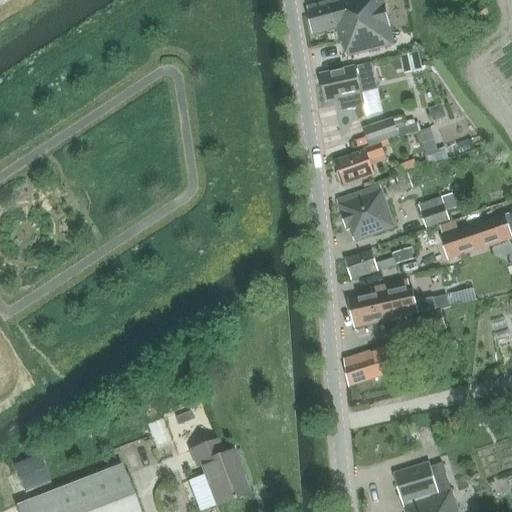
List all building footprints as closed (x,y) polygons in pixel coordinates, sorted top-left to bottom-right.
[(383,0),(330,0),(307,6),(312,36),(338,31),(341,45),(343,45),(347,59),(394,47),(383,0)] [(482,3),(466,14),(475,26),(490,15),(482,3)] [(419,53),(401,56),(405,73),(422,69),(419,53)] [(378,92),(373,66),(319,76),(325,103),(338,100),(341,113),(364,109),(362,95),(378,92)] [(371,127),(398,117),(394,107),(367,116),(371,127)] [(402,118),(394,120),(364,130),(369,147),(399,137),(400,139),(421,131),(418,123),(406,128),(402,118)] [(365,153),(335,163),(343,186),(375,175),(372,167),(379,165),(377,158),(385,156),(381,145),(364,150),(365,153)] [(411,159),(419,157),(417,150),(397,155),(404,184),(416,181),(411,159)] [(381,187),(337,201),(347,232),(350,231),(354,242),(394,228),(381,187)] [(452,195),(442,198),(419,206),(427,229),(450,221),(446,212),(457,208),(452,195)] [(511,214),(441,238),(448,261),(511,239),(511,214)] [(412,260),(409,250),(393,256),(397,265),(412,260)] [(352,280),(396,266),(393,259),(376,265),(372,252),(345,261),(352,280)] [(417,278),(445,273),(442,258),(414,264),(417,278)] [(355,328),(435,310),(433,299),(415,303),(412,287),(409,287),(408,281),(348,295),(355,328)] [(459,293),(448,296),(451,308),(462,305),(459,293)] [(511,318),(511,306),(494,308),(497,329),(511,326),(511,318)] [(446,330),(441,312),(407,323),(412,341),(446,330)] [(464,329),(476,328),(474,313),(462,314),(464,329)] [(409,369),(400,343),(345,361),(349,388),(409,369)] [(149,437),(140,441),(149,458),(157,453),(149,437)] [(218,509),(250,497),(233,454),(224,457),(218,442),(191,453),(197,469),(202,467),(218,509)] [(40,458),(15,468),(24,491),(49,481),(40,458)] [(430,463),(394,475),(406,511),(459,511),(453,491),(451,492),(442,465),(431,468),(430,463)] [(17,511),(139,511),(123,468),(17,509),(17,511)]
